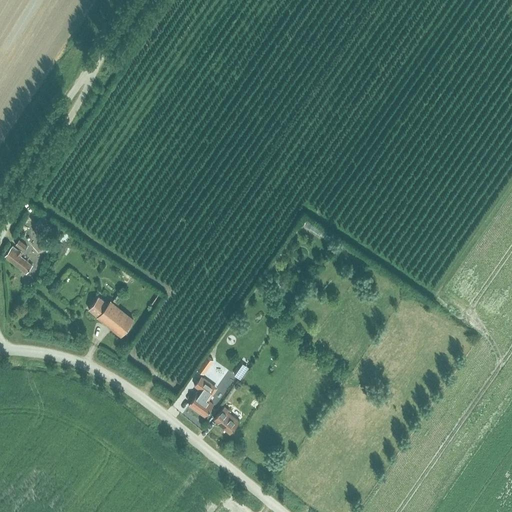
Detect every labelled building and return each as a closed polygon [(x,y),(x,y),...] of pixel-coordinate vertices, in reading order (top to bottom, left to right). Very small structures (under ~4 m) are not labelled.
[(58,223),(47,238),(61,248),(70,232),(58,223)] [(20,238),(16,243),(24,250),(28,245),(20,238)] [(13,245),(5,256),(26,273),(33,265),(20,255),(23,252),(13,245)] [(21,294),(17,300),(23,303),(27,297),(21,294)] [(98,296),(88,308),(121,335),(133,320),(110,301),(107,304),(98,296)] [(206,355),(197,368),(204,373),(213,359),(206,355)] [(238,369),(235,374),(240,378),(244,373),(238,369)] [(193,385),(198,389),(187,405),(203,416),(212,403),(206,400),(210,395),(207,393),(213,385),(199,376),(193,385)] [(239,420),(227,410),(228,408),(224,405),(213,418),(217,422),(217,423),(228,432),(239,420)]
